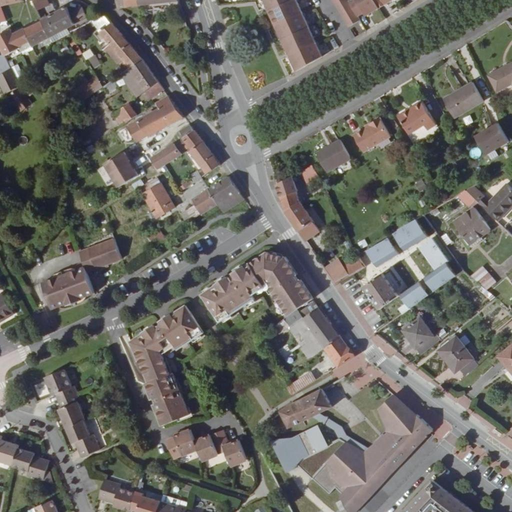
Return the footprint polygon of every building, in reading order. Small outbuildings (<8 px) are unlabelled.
[(117,0),(119,10),(120,9),(140,7),(139,0),(117,0)] [(262,0),(295,72),(321,57),(295,0),(262,0)] [(347,2),(346,0),(330,0),(348,29),(359,22),(356,17),(347,2)] [(350,0),(347,2),(356,17),(362,13),(365,16),(378,8),(376,5),(372,0),(350,0)] [(44,4),(37,8),(41,17),(48,14),(44,4)] [(43,21),(51,39),(68,30),(89,19),(83,9),(71,16),(67,8),(43,21)] [(184,17),(183,11),(170,13),(171,19),(184,17)] [(110,20),(101,15),(94,19),(99,26),(103,30),(101,31),(110,41),(103,46),(108,53),(115,48),(113,45),(124,37),(110,20)] [(94,19),(80,27),(85,34),(99,26),(94,19)] [(33,49),(51,39),(43,21),(14,36),(12,30),(0,36),(0,43),(7,57),(24,48),(23,47),(31,43),(33,49)] [(75,30),(70,33),(82,53),(88,49),(75,30)] [(107,79),(110,84),(144,61),(124,37),(113,45),(115,48),(129,64),(107,79)] [(97,56),(90,61),(96,72),(104,67),(98,56),(97,56)] [(108,86),(105,88),(105,89),(111,97),(120,90),(118,86),(128,79),(137,91),(144,86),(154,99),(165,91),(144,61),(110,84),(108,86)] [(511,61),(488,74),(497,91),(511,83),(511,84),(511,61)] [(19,64),(13,67),(20,81),(26,78),(19,64)] [(7,91),(10,96),(22,87),(14,70),(4,75),(12,89),(7,91)] [(32,80),(24,86),(33,99),(42,92),(32,80)] [(476,86),(446,102),(456,121),(486,105),(476,86)] [(79,97),(84,104),(93,97),(89,90),(79,97)] [(121,98),(115,102),(119,108),(121,107),(125,104),(121,98)] [(186,119),(170,98),(157,105),(158,106),(161,111),(129,129),(138,142),(143,139),(144,141),(149,138),(151,139),(186,119)] [(426,102),(402,116),(413,134),(427,126),(430,131),(439,127),(426,102)] [(114,116),(122,128),(139,118),(139,117),(131,105),(114,116)] [(373,126),(368,129),(356,136),(366,153),(393,137),(382,118),(372,124),(373,126)] [(486,133),(478,137),(489,156),(511,143),(501,125),(493,129),(492,132),(489,134),(486,133)] [(185,138),(175,145),(182,153),(188,149),(191,153),(192,152),(205,144),(192,126),(181,132),(185,138)] [(353,158),(342,140),(318,154),(329,172),(353,158)] [(207,176),(221,166),(205,144),(192,152),(207,176)] [(175,145),(156,158),(152,160),(160,171),(166,167),(172,163),(177,160),(183,156),(182,153),(175,145)] [(104,167),(105,168),(125,155),(124,154),(104,167)] [(125,155),(105,168),(118,190),(138,178),(134,171),(130,164),(125,155)] [(306,185),(319,178),(311,164),(299,171),(306,185)] [(189,181),(192,186),(203,179),(199,174),(189,181)] [(237,198),(241,195),(229,178),(210,191),(220,205),(235,196),(237,198)] [(278,187),(287,213),(302,204),(301,202),(294,178),(278,187)] [(159,179),(141,189),(145,196),(163,185),(159,179)] [(183,185),(186,190),(192,186),(189,181),(183,185)] [(163,185),(145,196),(149,202),(156,215),(159,219),(177,209),(163,185)] [(481,205),(500,223),(511,210),(511,189),(508,186),(491,204),(486,200),(481,205)] [(203,216),(220,205),(210,191),(194,202),(197,206),(203,216)] [(475,200),(467,192),(461,196),(471,205),(475,200)] [(223,210),(226,214),(246,201),(241,195),(237,198),(235,196),(220,205),(223,210)] [(135,199),(128,203),(133,212),(140,207),(135,199)] [(287,213),(307,242),(322,232),(315,223),(319,220),(316,215),(312,218),(302,204),(287,213)] [(182,216),(188,226),(203,216),(197,206),(182,216)] [(455,225),(467,241),(478,233),(482,238),(492,230),(477,209),(455,225)] [(377,249),(387,264),(415,246),(433,234),(424,219),(400,234),(377,249)] [(165,229),(159,233),(168,246),(173,242),(165,229)] [(168,246),(159,233),(150,239),(159,252),(168,246)] [(445,233),(440,237),(446,245),(451,241),(445,233)] [(478,233),(467,241),(471,246),(482,238),(478,233)] [(82,254),(88,270),(90,275),(125,261),(117,241),(82,254)] [(376,271),(387,264),(377,249),(367,256),(372,263),(376,271)] [(367,256),(365,252),(358,256),(359,258),(366,267),(372,263),(367,256)] [(207,294),(203,296),(220,323),(224,321),(232,315),(249,304),(256,299),(254,296),(260,292),(269,286),(275,294),(280,302),(288,315),(290,317),(299,310),(316,302),(303,283),(301,284),(297,279),(299,278),(285,258),(284,257),(271,254),(268,254),(247,267),(235,276),(236,277),(231,280),(230,279),(218,287),(212,291),(207,294)] [(326,271),(336,286),(348,279),(349,278),(366,267),(359,258),(346,268),(341,261),(326,271)] [(235,276),(247,267),(246,266),(244,267),(243,265),(235,271),(236,272),(234,274),(235,276)] [(482,265),(471,275),(485,291),(496,281),(482,265)] [(69,305),(69,306),(83,301),(83,299),(97,294),(90,275),(88,270),(74,275),(73,271),(58,276),(60,280),(46,285),(54,310),(69,305)] [(381,311),(399,299),(400,298),(398,295),(385,275),(366,288),(381,311)] [(217,285),(218,287),(230,279),(229,277),(227,279),(225,277),(218,282),(220,283),(217,285)] [(272,296),(275,294),(269,286),(260,292),(261,294),(268,290),(272,296)] [(408,312),(417,306),(406,290),(405,290),(398,295),(400,298),(399,299),(408,312)] [(0,297),(0,326),(16,317),(4,296),(0,297)] [(286,316),(288,315),(280,302),(278,304),(286,316)] [(303,348),(311,360),(326,349),(342,338),(317,304),(303,315),(305,319),(296,326),(292,328),(297,336),(301,333),(304,338),(307,336),(312,343),(309,344),(303,348)] [(153,410),(160,429),(162,430),(188,419),(173,379),(171,379),(163,358),(176,350),(177,351),(203,333),(187,309),(173,318),(173,317),(160,325),(162,328),(157,330),(155,328),(143,336),(144,337),(131,346),(139,365),(140,365),(149,387),(144,389),(150,404),(153,403),(155,409),(153,410)] [(373,331),(398,315),(394,309),(379,318),(374,310),(364,316),(373,331)] [(286,320),(291,327),(292,328),(296,326),(305,319),(303,315),(299,310),(290,317),(286,320)] [(232,315),(224,321),(225,323),(234,317),(232,315)] [(435,337),(435,336),(423,319),(416,324),(405,332),(418,350),(435,337)] [(286,320),(276,327),(281,335),(291,327),(286,320)] [(405,332),(416,324),(414,322),(403,329),(405,332)] [(422,355),(440,341),(436,336),(435,336),(435,337),(418,350),(422,355)] [(357,358),(342,338),(326,349),(339,368),(357,358)] [(459,371),(475,359),(458,338),(440,352),(456,373),(459,371)] [(511,367),(511,348),(500,358),(510,369),(511,368),(511,367)] [(479,364),(475,359),(459,371),(464,377),(479,364)] [(73,388),(66,370),(46,379),(54,396),(57,395),(60,402),(79,395),(76,387),(73,388)] [(289,389),(294,395),(318,381),(313,374),(290,388),(289,389)] [(334,408),(324,390),(300,401),(297,403),(282,413),(290,429),(334,408)] [(82,402),(79,395),(60,402),(63,410),(60,411),(68,428),(85,421),(87,420),(80,403),(82,402)] [(391,433),(371,450),(346,436),(327,443),(320,425),(295,438),(285,442),(279,440),(275,444),(290,473),(296,470),(302,463),(317,477),(315,479),(332,494),(338,488),(345,494),(343,496),(350,511),(358,511),(381,488),(435,431),(422,417),(420,416),(419,417),(397,399),(395,398),(381,411),(391,433)] [(85,421),(68,428),(74,444),(77,443),(83,459),(102,451),(101,448),(95,435),(92,437),(85,421)] [(183,459),(199,452),(196,444),(191,432),(175,438),(176,440),(169,442),(173,454),(174,457),(181,454),(183,459)] [(226,454),(233,469),(248,463),(239,442),(230,446),(225,432),(218,435),(223,449),(225,450),(227,454),(226,454)] [(204,464),(226,454),(227,454),(225,450),(223,449),(218,435),(211,438),(196,444),(199,452),(204,464)] [(4,437),(0,436),(0,462),(15,467),(20,450),(21,447),(3,441),(4,437)] [(36,455),(20,450),(15,467),(15,468),(31,473),(30,477),(46,482),(49,472),(50,465),(51,463),(35,457),(36,455)] [(123,485),(107,480),(101,499),(116,504),(115,507),(132,511),(133,509),(138,494),(121,489),(123,485)] [(405,511),(404,511),(474,511),(464,505),(443,488),(434,481),(405,511)] [(195,487),(188,485),(185,492),(193,494),(195,487)] [(145,494),(138,492),(138,494),(133,509),(140,511),(139,511),(159,511),(163,502),(144,496),(145,494)] [(59,511),(54,501),(37,508),(38,511),(59,511)] [(181,508),(163,502),(159,511),(187,511),(188,511),(189,507),(181,505),(181,508)]
